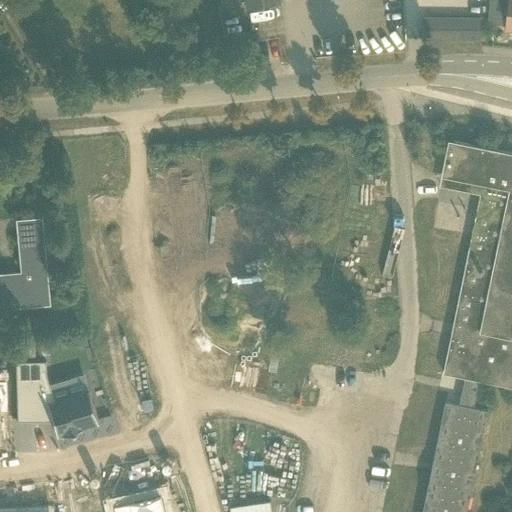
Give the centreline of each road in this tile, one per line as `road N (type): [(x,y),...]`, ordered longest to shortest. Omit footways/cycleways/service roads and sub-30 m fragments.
road 1 (residential): [(130,100),(418,74),(511,83)]
road 2 (residential): [(188,428),(141,270),(130,100)]
road 3 (residential): [(0,480),(62,476),(188,428)]
road 4 (residential): [(0,112),(130,100)]
